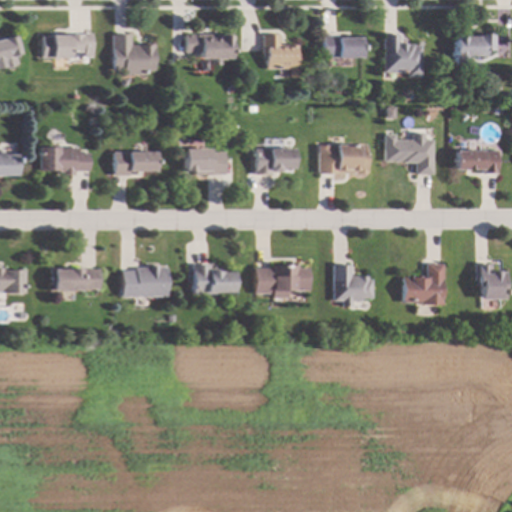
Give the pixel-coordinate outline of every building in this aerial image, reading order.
[(82,52),(76,52),(67,52),(67,57),(55,56),(55,58),(39,58),(39,36),(49,36),(49,33),(66,33),(82,33),(83,33),(82,52)] [(127,45),(151,44),(151,70),(143,70),(143,74),(120,74),(120,70),(110,70),(109,34),(113,34),(124,34),(127,34),(127,45)] [(198,38),(215,38),(215,36),(228,36),(228,58),(197,58),(196,52),(181,52),(181,34),(198,34),(198,38)] [(276,48),(293,47),(294,67),(263,69),(263,58),(260,58),(260,51),(259,34),(261,34),(275,34),(276,48)] [(395,43),(403,43),(404,44),(410,44),(411,45),(418,45),(418,76),(404,76),(404,72),(380,72),(380,34),(383,34),(394,34),(395,34),(395,43)] [(493,35),(493,45),(493,50),(485,50),(485,56),(479,56),(476,55),(463,56),(463,64),(451,64),(451,36),(476,36),(476,34),(493,34),(493,35)] [(17,53),(12,54),(14,63),(12,64),(11,66),(4,68),(1,67),(0,67),(0,38),(12,35),(17,53)] [(334,37),(358,37),(358,57),(318,57),(318,35),(320,35),(334,35),(334,37)] [(421,139),(430,139),(430,174),(429,174),(415,174),(412,174),(412,162),(391,162),(391,159),(389,159),(389,139),(408,139),(408,133),(421,133),(421,139)] [(364,172),(331,173),(317,173),(314,173),(314,145),(323,145),(323,144),(333,144),(333,145),(364,145),(364,172)] [(75,153),(86,153),(86,171),(71,171),(71,175),(70,175),(58,175),(58,172),(54,172),(54,170),(36,170),(36,147),(75,147),(75,153)] [(205,152),(221,152),(221,174),(219,174),(205,175),(190,175),(190,171),(181,171),(181,149),(206,148),(205,152)] [(290,168),(280,168),(280,172),(267,172),(267,174),(266,174),(252,174),(251,174),(251,149),(265,149),(290,149),(290,168)] [(494,174),(480,173),(479,173),(479,170),(451,170),(452,149),(495,150),(494,174)] [(152,170),(125,170),(125,175),(124,175),(111,175),(109,175),(110,152),(152,152),(152,170)] [(13,175),(0,175),(0,154),(12,154),(13,175)] [(294,268),(306,268),(306,290),(284,291),(284,297),(269,298),(269,293),(251,293),(250,267),(254,267),(268,267),(269,267),(269,263),(294,263),(294,268)] [(425,263),(438,264),(440,264),(439,305),(417,304),(417,302),(398,302),(399,277),(407,278),(407,275),(423,275),(423,263),(425,263)] [(205,272),(230,271),(231,293),(189,293),(189,281),(189,280),(188,265),(188,264),(205,264),(205,272)] [(347,276),(365,276),(365,279),(368,279),(369,298),(359,298),(359,301),(348,301),(348,306),(338,306),(338,301),(330,301),(329,265),(332,265),(347,265),(347,264),(347,276)] [(489,272),(501,272),(502,298),(478,299),(478,284),(471,285),(471,264),(474,264),(486,264),(489,264),(489,272)] [(155,267),(164,267),(164,297),(117,296),(117,270),(118,270),(131,270),(132,267),(136,267),(143,267),(143,265),(155,265),(155,267)] [(0,268),(1,268),(1,270),(21,270),(21,292),(2,292),(0,292),(0,268)] [(79,269),(93,269),(96,269),(96,289),(46,289),(46,268),(79,268),(79,269)]
